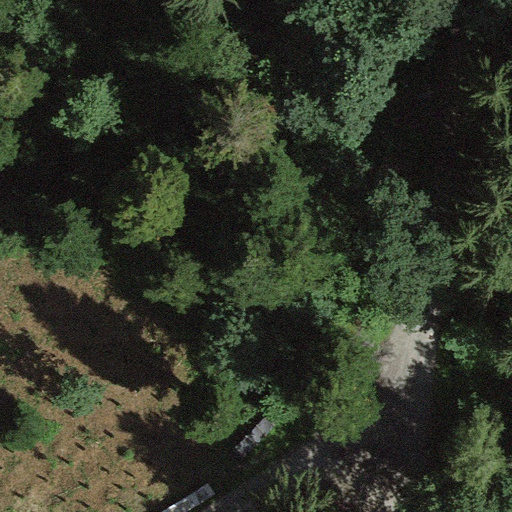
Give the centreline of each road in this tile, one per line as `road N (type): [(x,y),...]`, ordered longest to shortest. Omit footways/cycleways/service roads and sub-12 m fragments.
road 1 (track): [(464,0),(434,235),(378,485)]
road 2 (track): [(378,485),(275,482),(221,511)]
